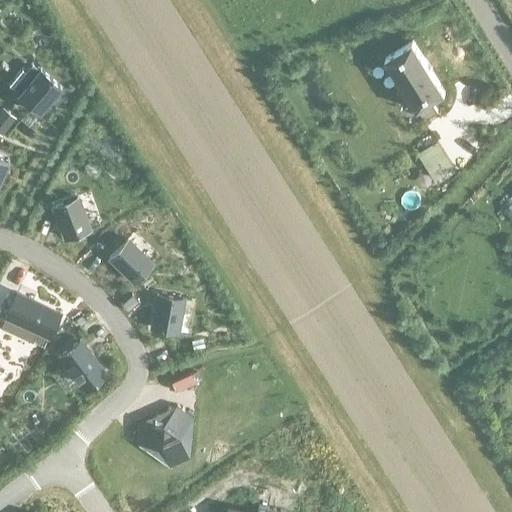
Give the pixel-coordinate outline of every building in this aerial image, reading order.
[(413,39),(385,57),(417,108),(418,107),(425,117),(438,108),(432,98),(445,90),(413,39)] [(40,67),(18,94),(38,111),(60,84),(40,67)] [(25,113),(21,119),(28,125),(33,119),(25,113)] [(438,141),(418,153),(435,181),(455,169),(438,141)] [(0,175),(8,157),(0,153),(0,175)] [(77,196),(53,205),(65,237),(89,228),(77,196)] [(128,238),(109,256),(134,281),(152,262),(128,238)] [(135,291),(121,303),(124,307),(138,295),(135,291)] [(47,306),(16,292),(5,315),(36,330),(47,306)] [(183,297),(157,293),(151,327),(177,331),(183,297)] [(141,299),(138,295),(124,307),(127,310),(141,299)] [(80,338),(59,353),(85,389),(106,374),(80,338)] [(138,420),(136,442),(160,444),(170,466),(190,457),(180,435),(193,415),(176,403),(157,411),(162,422),(138,420)] [(238,511),(296,511),(258,503),(257,511),(240,507),(240,509),(238,511)]
